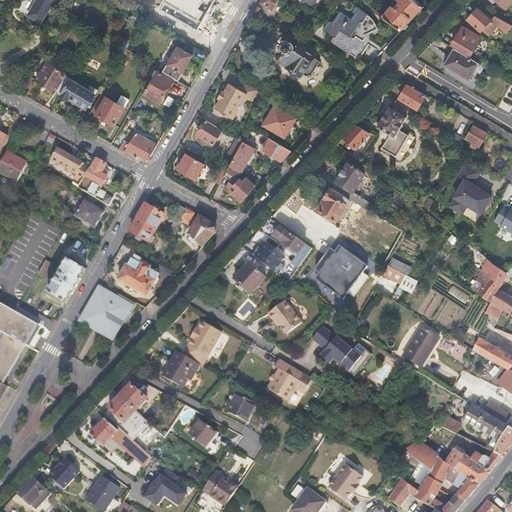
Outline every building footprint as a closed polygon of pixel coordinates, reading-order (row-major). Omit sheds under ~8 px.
[(41,23),(53,0),(37,0),(29,16),(41,23)] [(271,9),(276,0),(262,0),(261,3),(271,9)] [(403,31),(424,7),(413,0),(399,0),(399,1),(401,3),(396,10),(393,9),(387,19),(403,31)] [(364,43),(367,38),(366,37),(378,31),(372,19),(365,12),(361,9),(359,8),(356,11),(356,14),(353,19),(341,12),(335,21),(330,21),(325,29),(335,37),(332,41),(360,60),(369,45),(364,43)] [(488,32),(496,23),(506,30),(510,24),(492,14),(488,20),(475,10),(467,22),(480,32),(483,29),(488,32)] [(282,32),(289,20),(282,16),(275,28),(282,32)] [(471,56),(480,40),(462,29),(452,45),(471,56)] [(127,50),(131,43),(125,40),(120,47),(126,51),(127,50)] [(315,75),(323,61),(315,55),(315,54),(299,43),(298,45),(293,42),(291,44),(286,42),(282,48),(282,49),(285,52),(280,60),(289,66),(288,68),(302,76),(303,74),(308,77),(315,75)] [(180,80),(198,49),(188,43),(184,49),(179,45),(164,71),(180,80)] [(480,65),(478,63),(455,49),(445,67),(470,82),(480,65)] [(137,61),(139,57),(127,50),(126,51),(125,54),(137,61)] [(149,78),(155,66),(148,62),(142,74),(149,78)] [(69,82),(72,78),(46,63),(36,81),(47,87),(55,91),(56,91),(62,94),(69,82)] [(161,103),(174,81),(160,72),(147,95),(161,103)] [(234,119),(246,97),(252,100),(259,89),(236,77),(232,85),(230,84),(225,93),(222,92),(218,99),(220,100),(215,109),(234,119)] [(93,108),(101,96),(97,93),(98,91),(90,87),(88,91),(78,86),(78,87),(69,82),(62,94),(71,99),(75,101),(88,108),(89,106),(93,108)] [(425,100),(430,103),(428,105),(446,114),(448,109),(408,86),(400,99),(419,110),(425,100)] [(116,125),(125,108),(117,103),(101,94),(101,96),(93,108),(92,110),(98,113),(97,114),(116,125)] [(122,95),(117,103),(125,108),(130,99),(122,95)] [(165,104),(172,108),(176,100),(169,97),(165,104)] [(398,158),(411,136),(401,130),(408,118),(405,115),(409,109),(397,102),(393,108),(391,107),(379,127),(391,134),(382,149),(398,158)] [(286,138),(297,120),(276,107),(264,125),(286,138)] [(206,120),(210,113),(201,108),(197,115),(206,120)] [(214,145),(223,130),(207,121),(203,127),(198,135),(214,145)] [(357,151),(372,134),(357,125),(345,139),(357,151)] [(479,148),(487,134),(474,126),(466,140),(475,145),(479,148)] [(153,153),(158,145),(137,133),(131,143),(127,141),(122,149),(143,161),(150,159),(153,153)] [(255,149),(259,143),(246,137),(243,142),(255,149)] [(236,156),(243,142),(237,138),(230,152),(236,156)] [(467,150),(454,139),(452,142),(465,154),(467,150)] [(282,162),(292,152),(271,140),(264,151),(282,162)] [(242,172),(255,149),(243,142),(236,156),(231,166),(242,172)] [(83,183),(92,168),(59,149),(53,160),(67,168),(66,171),(72,174),(73,171),(79,174),(76,179),(83,183)] [(0,171),(20,182),(30,162),(9,151),(0,167),(0,171)] [(198,179),(206,165),(187,154),(179,169),(198,179)] [(104,185),(109,178),(106,176),(108,173),(105,172),(109,165),(98,159),(92,168),(83,183),(80,188),(91,195),(109,205),(117,192),(104,185)] [(354,193),(366,175),(349,164),(336,181),(337,182),(333,189),(350,200),(358,204),(366,209),(369,203),(354,193)] [(480,172),(475,169),(467,164),(459,176),(465,180),(455,196),(456,197),(451,206),(463,214),(468,205),(482,213),(492,196),(480,189),(479,190),(475,188),(476,186),(473,185),(480,172)] [(242,172),(231,166),(227,172),(225,176),(232,179),(234,175),(239,178),(242,172)] [(225,176),(227,172),(221,168),(214,181),(220,184),(225,176)] [(241,203),(256,187),(248,179),(245,182),(241,179),(235,186),(231,183),(227,189),(232,193),(241,203)] [(336,223),(350,200),(333,189),(331,188),(317,212),(336,223)] [(95,227),(109,205),(91,195),(88,200),(81,196),(77,202),(81,204),(75,214),(95,227)] [(431,211),(436,203),(431,200),(427,207),(431,211)] [(165,215),(147,204),(139,218),(158,228),(165,215)] [(511,232),(511,208),(505,205),(495,221),(502,224),(501,226),(511,232)] [(182,222),(188,210),(181,206),(173,221),(180,225),(182,222)] [(189,225),(195,214),(188,210),(182,222),(189,225)] [(217,232),(215,225),(201,217),(190,235),(204,246),(217,232)] [(151,241),(158,228),(139,218),(132,230),(151,241)] [(302,245),(290,235),(282,228),(274,237),(280,243),(304,262),(311,253),(302,245)] [(290,258),(268,242),(255,257),(276,275),(290,258)] [(158,279),(160,274),(152,269),(154,267),(145,262),(146,259),(130,250),(130,249),(124,245),(119,252),(131,259),(120,280),(150,296),(159,279),(158,279)] [(314,288),(341,306),(346,299),(360,278),(365,271),(339,253),(334,259),(318,281),(314,288)] [(318,281),(334,259),(327,254),(312,276),(318,281)] [(66,303),(86,269),(66,258),(47,292),(66,303)] [(411,268),(391,258),(387,266),(404,275),(406,276),(411,268)] [(45,279),(53,264),(46,260),(37,275),(45,279)] [(508,275),(498,268),(489,260),(483,272),(503,284),(508,275)] [(251,295),(266,280),(250,265),(235,281),(251,295)] [(399,284),(404,275),(387,266),(382,276),(399,284)] [(170,283),(179,274),(171,269),(164,277),(170,283)] [(496,293),(503,284),(483,272),(478,280),(482,283),(476,293),(490,303),(496,293)] [(367,282),(360,278),(346,299),(352,304),(367,282)] [(115,340),(131,311),(134,306),(100,286),(81,320),(115,340)] [(448,294),(467,303),(470,295),(452,286),(448,294)] [(510,315),(511,311),(511,299),(503,295),(496,293),(490,303),(504,312),(510,315)] [(234,313),(245,323),(259,308),(248,298),(234,313)] [(36,325),(38,322),(0,300),(0,381),(3,383),(30,335),(36,325)] [(268,316),(274,324),(278,329),(280,328),(287,336),(301,325),(285,303),(268,316)] [(493,328),(504,312),(490,303),(485,313),(492,316),(487,324),(493,328)] [(204,366),(222,333),(202,322),(198,330),(197,329),(192,339),(188,347),(189,347),(184,355),(201,365),(204,366)] [(423,369),(441,339),(422,328),(404,358),(423,369)] [(362,360),(353,353),(328,333),(327,334),(321,329),(312,342),(326,353),(322,359),(332,366),(335,362),(351,374),(362,360)] [(508,372),(511,365),(511,359),(492,346),(478,338),(472,350),(492,362),(508,372)] [(177,352),(175,357),(164,377),(184,387),(189,379),(192,381),(201,365),(184,355),(177,352)] [(268,390),(285,400),(289,403),(294,395),(296,391),(305,396),(313,381),(280,360),(275,368),(279,370),(268,390)] [(511,393),(511,374),(508,372),(492,362),(480,381),(498,392),(499,391),(507,391),(511,393)] [(134,410),(147,397),(133,384),(121,396),(134,410)] [(248,420),(256,402),(236,392),(228,410),(248,420)] [(111,407),(112,408),(106,415),(117,427),(124,420),(134,410),(121,396),(111,407)] [(511,418),(489,405),(484,413),(506,427),(511,418)] [(484,413),(476,409),(467,424),(495,438),(488,450),(495,454),(502,457),(511,444),(511,430),(506,427),(484,413)] [(457,436),(463,425),(444,415),(438,427),(457,436)] [(150,461),(118,428),(114,432),(103,421),(88,436),(101,447),(110,437),(144,468),(150,461)] [(204,451),(216,436),(200,422),(188,438),(204,451)] [(442,461),(416,443),(404,453),(424,471),(430,476),(435,470),(449,481),(458,470),(479,486),(504,458),(502,457),(495,454),(491,461),(486,459),(484,460),(475,455),(472,461),(465,458),(467,454),(452,446),(442,461)] [(80,473),(64,459),(51,475),(66,488),(80,473)] [(352,496),(358,488),(356,487),(362,479),(344,466),(328,489),(345,502),(351,495),(352,496)] [(190,470),(186,476),(197,482),(200,476),(190,470)] [(441,491),(449,481),(435,470),(430,476),(424,471),(421,475),(427,480),(423,485),(437,496),(441,491)] [(464,503),(479,486),(458,470),(449,481),(461,490),(456,497),(464,503)] [(163,496),(178,506),(186,495),(172,486),(177,479),(167,473),(163,479),(161,478),(156,486),(155,485),(151,491),(146,499),(157,505),(163,496)] [(38,511),(43,511),(58,496),(33,475),(16,493),(31,506),(35,510),(36,509),(38,511)] [(226,508),(237,490),(222,480),(223,479),(216,475),(204,494),(226,508)] [(109,510),(112,504),(118,508),(122,501),(117,497),(121,489),(102,478),(89,499),(109,510)] [(399,507),(408,496),(412,499),(417,492),(404,483),(389,500),(399,507)] [(435,500),(437,496),(423,485),(417,492),(412,499),(429,507),(435,500)] [(322,511),(326,507),(323,505),(307,492),(305,494),(298,488),(291,497),(298,502),(291,511),(290,511),(322,511)] [(163,496),(157,505),(159,507),(164,499),(177,508),(178,506),(163,496)] [(462,506),(464,503),(456,497),(451,503),(460,509),(462,506)] [(457,511),(460,509),(451,503),(447,508),(435,500),(429,507),(436,511),(437,511),(457,511)] [(499,511),(488,502),(478,511),(499,511)]
